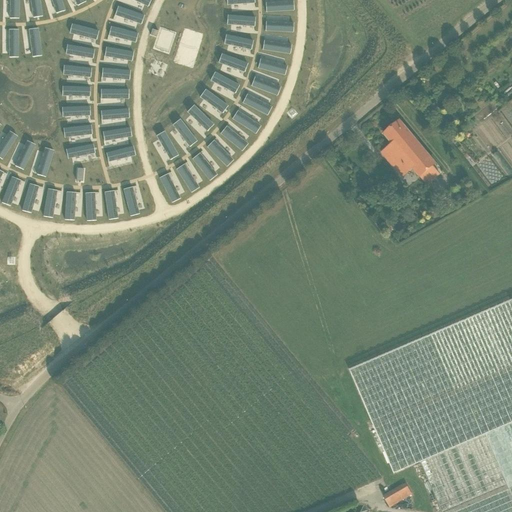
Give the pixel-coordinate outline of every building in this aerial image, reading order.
[(1,0),(0,14),(0,22),(5,23),(12,23),(18,23),(23,23),(21,0),(1,0)] [(21,0),(23,23),(25,23),(32,22),(39,22),(46,20),(47,20),(42,0),(21,0)] [(42,0),(47,20),(50,20),(54,19),(59,17),(63,16),(67,15),(69,14),(63,0),(42,0)] [(63,0),(69,14),(71,13),(75,12),(79,10),(83,8),(87,6),(91,4),(88,0),(63,0)] [(116,0),(115,4),(148,15),(150,12),(155,0),(116,0)] [(258,0),(223,0),(224,4),(224,15),(259,14),(259,2),(258,0)] [(261,0),(262,2),(262,14),(296,15),(296,0),(261,0)] [(112,11),(108,24),(142,33),(145,24),(148,15),(115,4),(112,11)] [(224,28),(223,33),(257,38),(258,32),(259,17),(259,14),(224,15),(224,16),(224,28)] [(261,32),(261,33),(295,38),(295,36),(296,17),(296,15),(262,14),(262,17),(261,32)] [(66,36),(64,42),(99,49),(100,43),(102,36),(103,30),(69,22),(67,29),(66,36)] [(32,25),(20,26),(23,60),(46,58),(42,24),(32,25)] [(104,39),(103,46),(137,52),(138,49),(141,36),(142,33),(108,24),(108,25),(104,39)] [(0,25),(0,34),(0,59),(23,60),(20,26),(11,26),(0,25)] [(222,40),(219,51),(253,61),(256,47),(257,38),(223,33),(222,40)] [(259,47),(258,52),(291,60),(293,54),(295,38),(261,33),(259,47)] [(62,58),(61,63),(96,68),(96,62),(97,56),(99,49),(64,42),(64,43),(63,51),(62,58)] [(101,53),(99,66),(134,69),(135,62),(137,52),(103,46),(101,53)] [(216,63),(212,71),(244,85),(248,76),(253,61),(219,51),(216,63)] [(256,62),(253,69),(286,79),(289,71),(291,60),(258,52),(256,62)] [(59,80),(59,85),(94,87),(94,82),(95,76),(96,69),(96,68),(61,63),(61,65),(60,72),(59,80)] [(97,83),(97,88),(132,89),(132,87),(133,74),(134,69),(99,66),(99,68),(97,83)] [(251,77),(247,86),(278,100),(283,89),(286,79),(253,69),(251,77)] [(205,84),(203,87),(233,105),(235,102),(242,89),(244,85),(212,71),(211,74),(205,84)] [(59,95),(59,102),(59,106),(94,105),(94,102),(94,95),(94,89),(94,87),(59,85),(59,87),(59,95)] [(245,91),(238,103),(268,119),(276,105),(278,100),(247,86),(245,91)] [(199,94),(193,101),(219,125),(227,115),(233,105),(203,87),(199,94)] [(97,88),(97,98),(97,110),(132,107),(132,100),(132,89),(97,88)] [(183,112),(180,115),(180,116),(201,143),(207,138),(218,127),(219,125),(193,101),(191,103),(183,112)] [(229,117),(228,118),(256,138),(257,137),(267,121),(268,119),(238,103),(238,104),(229,117)] [(94,105),(59,106),(59,109),(59,117),(60,124),(60,127),(95,124),(95,122),(94,115),(94,109),(94,105)] [(132,107),(97,110),(97,112),(98,127),(99,131),(133,126),(132,113),(132,107)] [(443,111),(436,107),(432,113),(439,118),(443,111)] [(165,127),(164,128),(182,158),(184,157),(196,148),(201,143),(180,116),(180,115),(175,120),(165,127)] [(220,129),(217,132),(242,155),(246,151),(256,138),(228,118),(220,129)] [(412,170),(425,187),(440,174),(433,166),(436,164),(399,121),(384,134),(392,144),(381,153),(402,178),(412,170)] [(5,124),(0,130),(0,163),(3,164),(21,135),(19,134),(11,129),(5,124)] [(95,124),(60,127),(60,131),(61,138),(62,146),(63,149),(97,142),(96,135),(95,129),(95,124)] [(448,128),(453,137),(459,133),(454,124),(448,128)] [(133,126),(99,131),(100,142),(102,151),(136,145),(135,139),(133,126)] [(155,134),(144,139),(153,173),(158,171),(171,164),(182,158),(164,128),(155,134)] [(209,140),(203,145),(225,172),(234,164),(242,155),(217,132),(209,140)] [(21,135),(3,164),(10,168),(21,174),(25,175),(39,143),(36,142),(28,138),(21,135)] [(97,142),(63,149),(63,153),(65,160),(66,167),(101,161),(99,155),(98,148),(97,142)] [(39,143),(25,175),(33,178),(45,182),(47,182),(57,148),(54,148),(45,145),(39,143)] [(136,145),(102,151),(103,156),(106,171),(111,185),(145,176),(141,164),(138,152),(136,145)] [(198,150),(189,157),(208,185),(220,177),(225,172),(203,145),(198,150)] [(173,167),(189,198),(190,197),(206,188),(208,185),(189,157),(186,159),(173,167)] [(0,199),(12,173),(0,166),(0,199)] [(159,174),(154,176),(167,203),(169,205),(172,206),(174,206),(189,198),(173,167),(159,174)] [(59,169),(59,181),(102,183),(102,171),(59,169)] [(12,173),(0,199),(0,205),(14,212),(19,213),(29,180),(12,173)] [(29,180),(19,213),(29,216),(40,219),(47,185),(29,180)] [(145,181),(121,186),(128,220),(136,219),(151,215),(157,205),(156,202),(145,181)] [(47,185),(40,219),(44,220),(59,223),(61,223),(66,188),(47,185)] [(121,186),(104,189),(106,224),(121,222),(128,220),(121,186)] [(66,188),(61,223),(74,224),(82,224),(85,190),(66,188)] [(85,190),(82,224),(90,225),(105,224),(106,224),(104,189),(85,190)] [(454,204),(449,196),(443,200),(448,208),(454,204)] [(511,511),(511,300),(349,370),(394,474),(420,462),(441,511),(511,511)] [(11,364),(1,371),(12,385),(21,378),(11,364)] [(383,497),(390,508),(413,495),(406,483),(383,497)]
